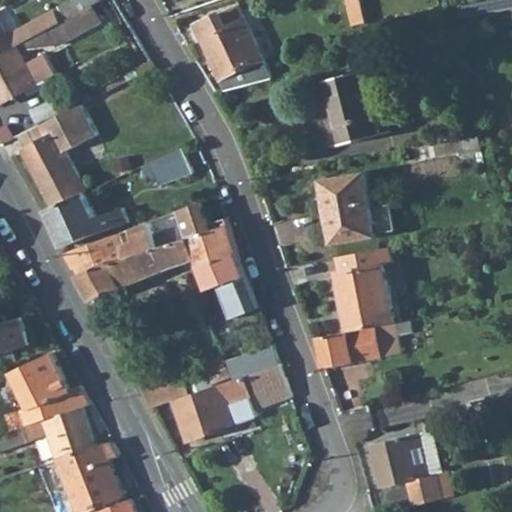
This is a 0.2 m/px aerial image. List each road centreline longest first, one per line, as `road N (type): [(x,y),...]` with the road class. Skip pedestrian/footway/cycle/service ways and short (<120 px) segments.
road 1 (residential): [(329,510),(341,489),(341,466),(307,371),(215,130),(136,0)]
road 2 (tertiary): [(0,183),(186,511)]
